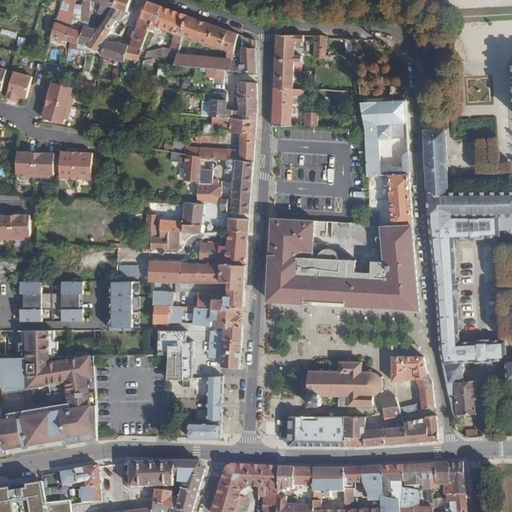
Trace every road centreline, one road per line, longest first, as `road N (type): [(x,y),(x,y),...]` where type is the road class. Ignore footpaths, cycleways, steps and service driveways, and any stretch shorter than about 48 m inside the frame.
road 1 (residential): [(452,450),(409,40),(389,30),(267,28)]
road 2 (residential): [(267,28),(250,454)]
road 3 (secondary): [(0,468),(108,450),(224,452)]
road 4 (secondary): [(250,454),(452,450)]
